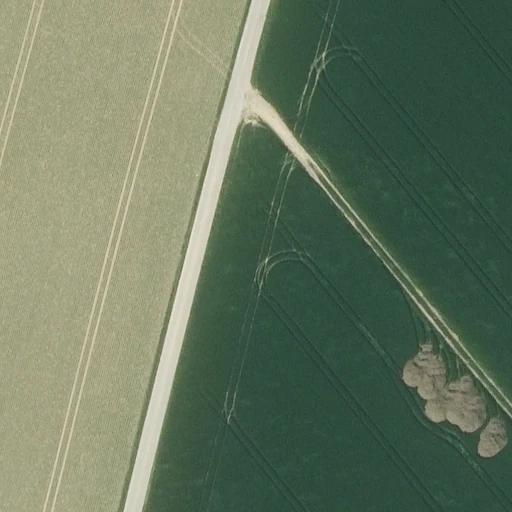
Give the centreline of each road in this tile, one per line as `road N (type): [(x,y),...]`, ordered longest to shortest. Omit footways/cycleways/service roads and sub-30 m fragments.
road 1 (unclassified): [(262,0),(134,511)]
road 2 (track): [(511,410),(261,107),(236,101)]
